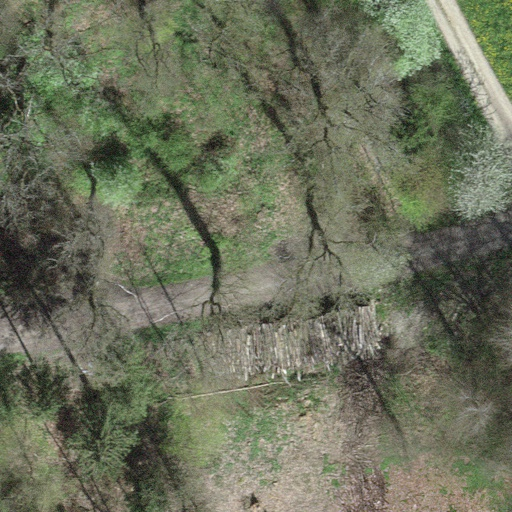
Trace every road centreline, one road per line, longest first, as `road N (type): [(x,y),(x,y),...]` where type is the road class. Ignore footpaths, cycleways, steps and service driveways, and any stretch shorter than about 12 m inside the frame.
road 1 (track): [(511,224),(0,338)]
road 2 (track): [(511,127),(441,0)]
